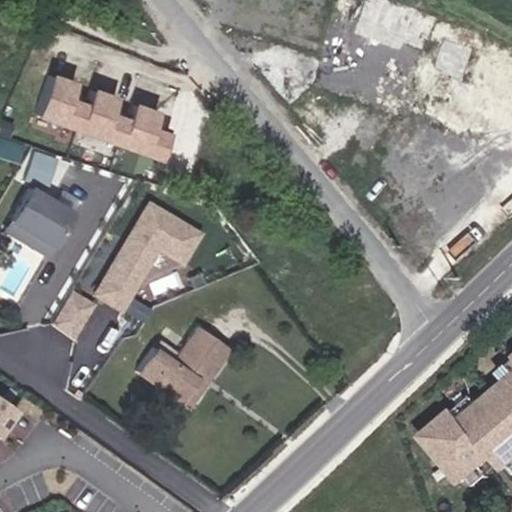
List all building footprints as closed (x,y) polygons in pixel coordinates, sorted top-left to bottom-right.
[(66,78),(41,69),(23,113),(150,162),(162,131),(144,124),(150,109),(124,100),(119,112),(104,106),(110,92),(86,83),(79,100),(60,93),(66,78)] [(25,177),(48,185),(59,155),(35,147),(25,177)] [(46,254),(72,210),(29,184),(3,228),(46,254)] [(93,292),(118,307),(155,245),(180,260),(196,232),(146,202),(93,292)] [(50,322),(71,336),(91,303),(69,290),(50,322)] [(178,399),(197,371),(206,377),(226,349),(195,327),(176,354),(171,361),(153,348),(136,372),(176,401),(178,399)] [(176,354),(158,341),(153,348),(171,361),(176,354)] [(186,405),(206,377),(197,371),(178,399),(186,405)] [(511,378),(476,408),(462,420),(455,412),(454,410),(422,437),(461,484),(474,473),(486,463),(492,458),(503,471),(505,470),(511,463),(511,378)] [(0,426),(4,421),(4,412),(8,406),(0,400),(0,426)] [(470,400),(455,412),(462,420),(476,408),(470,400)] [(4,421),(13,409),(8,406),(4,412),(4,421)] [(492,471),(486,463),(474,473),(481,481),(492,471)]
